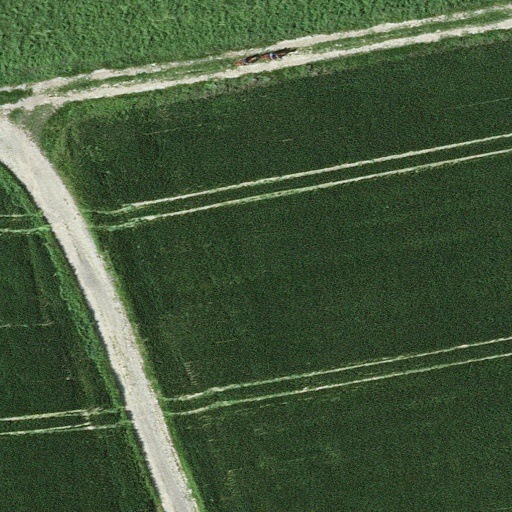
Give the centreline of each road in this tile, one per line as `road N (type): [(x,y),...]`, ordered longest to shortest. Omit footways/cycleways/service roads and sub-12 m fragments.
road 1 (track): [(511,11),(0,101)]
road 2 (track): [(187,511),(56,197),(15,138),(0,132)]
